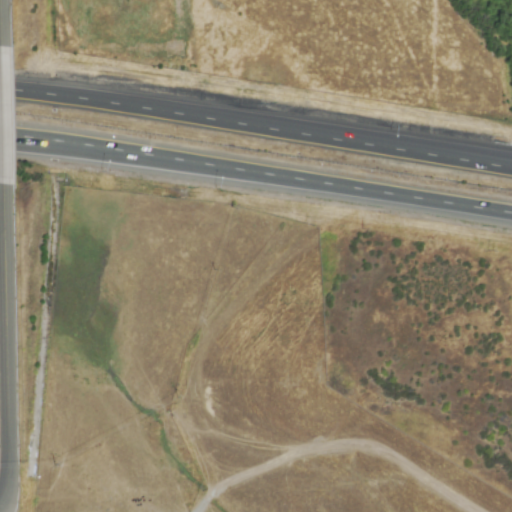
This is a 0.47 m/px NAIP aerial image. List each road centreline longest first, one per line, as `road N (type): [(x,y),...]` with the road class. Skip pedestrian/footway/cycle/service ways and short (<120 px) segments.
road 1 (motorway): [(0,133),(511,213)]
road 2 (motorway): [(511,167),(0,88)]
road 3 (tertiary): [(1,183),(8,482),(0,505)]
road 4 (track): [(479,511),(360,440),(299,454),(209,493),(195,511)]
